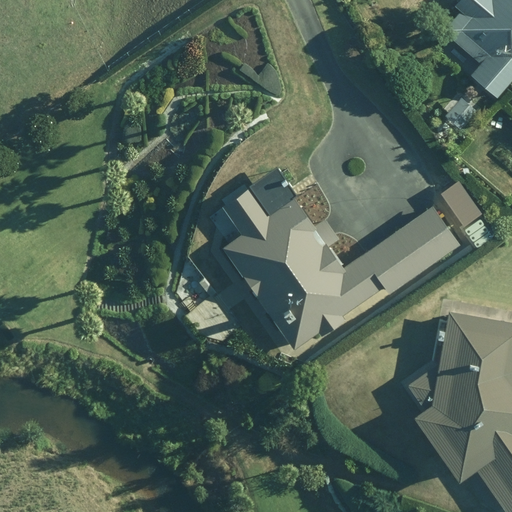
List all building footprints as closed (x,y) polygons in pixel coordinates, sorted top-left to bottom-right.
[(511,0),(453,0),(449,5),(456,11),(440,30),(477,60),(467,73),(496,97),(511,78),(511,0)] [(482,109),(461,91),(442,114),(463,132),(482,109)] [(241,232),(222,244),(290,349),(316,332),(317,334),(343,317),(340,313),(382,286),(385,292),(458,245),(433,206),(340,265),(328,246),(337,240),(324,219),(312,226),(293,196),(266,213),(247,184),(221,201),(241,232)] [(211,293),(178,317),(205,354),(238,330),(211,293)] [(511,314),(443,304),(435,358),(403,380),(423,409),(413,416),(456,479),(471,469),(500,511),(501,511),(509,507),(511,510),(511,314)]
